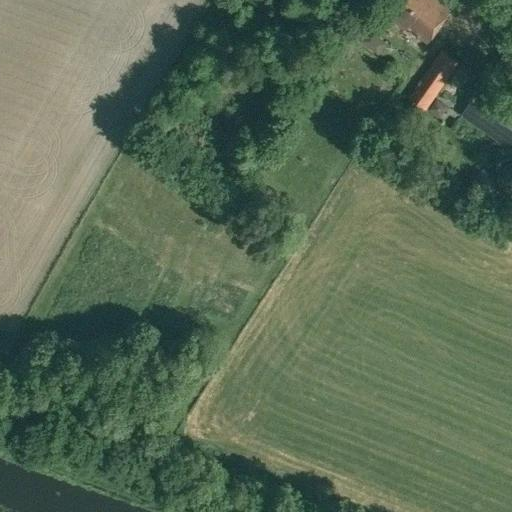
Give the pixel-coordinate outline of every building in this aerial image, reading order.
[(427,42),(452,8),(441,0),(396,0),(387,13),(427,42)] [(505,89),(511,78),(511,39),(487,76),(503,87),(505,89)] [(426,109),(458,62),(440,50),(408,96),(413,100),(407,109),(416,116),(422,107),(426,109)] [(511,148),(511,102),(483,82),(461,113),(511,148)] [(449,102),(440,109),(452,125),(461,118),(449,102)] [(484,202),(500,182),(483,167),(470,184),(467,187),(484,202)]
